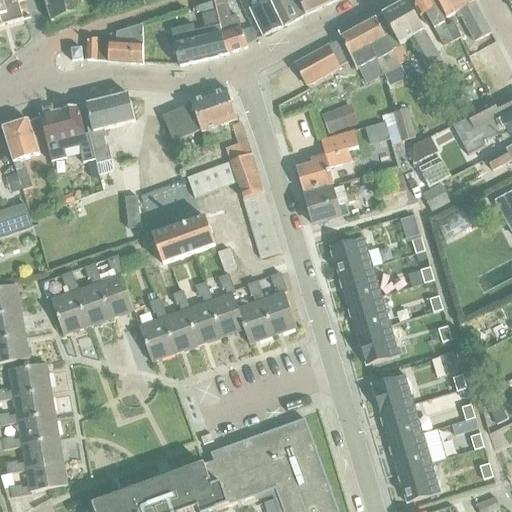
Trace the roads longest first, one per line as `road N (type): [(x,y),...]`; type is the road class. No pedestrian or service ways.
road 1 (residential): [(376,511),(244,74)]
road 2 (unclassified): [(34,84),(180,84),(244,74)]
road 3 (residential): [(195,0),(47,51),(34,84)]
road 4 (unclassified): [(244,74),(378,0)]
